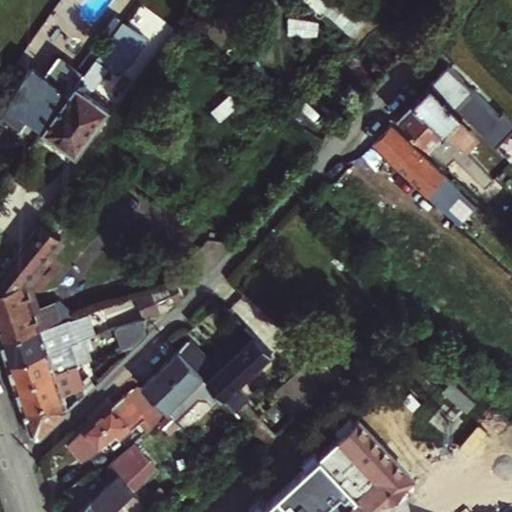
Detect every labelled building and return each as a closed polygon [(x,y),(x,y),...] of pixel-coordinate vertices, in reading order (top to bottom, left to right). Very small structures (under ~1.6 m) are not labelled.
[(249,0),(285,13),(290,0),(249,0)] [(68,93),(42,128),(75,153),(108,108),(88,93),(107,67),(118,74),(141,42),(117,25),(104,43),(68,93)] [(68,93),(104,43),(96,38),(60,87),(68,93)] [(431,83),(463,115),(482,134),(501,115),(449,64),(431,83)] [(68,93),(60,87),(31,66),(0,109),(0,111),(10,119),(14,114),(19,117),(22,113),(42,128),(68,93)] [(413,101),(446,133),(463,115),(431,83),(413,101)] [(494,179),(446,133),(413,101),(399,116),(441,157),(448,150),(486,187),(494,179)] [(392,123),(374,141),(459,223),(476,205),(392,123)] [(0,317),(32,305),(24,284),(46,254),(43,244),(46,241),(31,229),(0,270),(0,317)] [(46,254),(52,246),(46,241),(43,244),(46,254)] [(49,302),(33,308),(40,327),(56,321),(49,302)] [(0,317),(0,341),(40,327),(33,308),(32,305),(0,317)] [(111,326),(119,348),(129,345),(142,331),(136,316),(111,326)] [(0,341),(0,342),(7,364),(73,340),(64,318),(56,321),(40,327),(0,341)] [(187,340),(177,349),(235,410),(239,414),(244,409),(241,406),(247,400),(235,388),(269,354),(244,328),(208,362),(187,340)] [(7,364),(15,387),(78,363),(88,360),(80,337),(73,340),(7,364)] [(143,384),(169,410),(195,385),(227,417),(235,410),(177,349),(143,384)] [(272,395),(294,418),(326,390),(336,380),(315,356),(272,395)] [(63,393),(63,392),(74,382),(84,378),(78,363),(15,387),(18,393),(22,408),(63,393)] [(471,392),(447,370),(438,379),(462,401),(471,392)] [(86,382),(84,378),(74,382),(63,392),(75,387),(75,386),(84,383),(86,382)] [(84,383),(87,390),(94,383),(92,380),(86,382),(84,383)] [(75,386),(75,387),(81,385),(84,392),(87,390),(84,383),(75,386)] [(84,392),(81,385),(75,387),(79,398),(84,392)] [(126,395),(146,417),(155,408),(135,386),(126,395)] [(22,408),(32,436),(41,438),(70,408),(67,404),(63,393),(22,408)] [(91,414),(96,420),(78,436),(71,442),(86,459),(128,423),(134,428),(141,421),(148,429),(153,425),(146,417),(126,395),(124,394),(114,403),(109,397),(91,414)] [(272,438),(244,409),(239,414),(247,423),(266,443),(272,438)] [(375,511),(413,478),(358,419),(257,511),(375,511)] [(110,511),(134,488),(128,481),(140,470),(152,459),(136,441),(111,463),(120,474),(95,500),(92,497),(78,511),(110,511)] [(134,488),(145,477),(140,470),(128,481),(134,488)]
